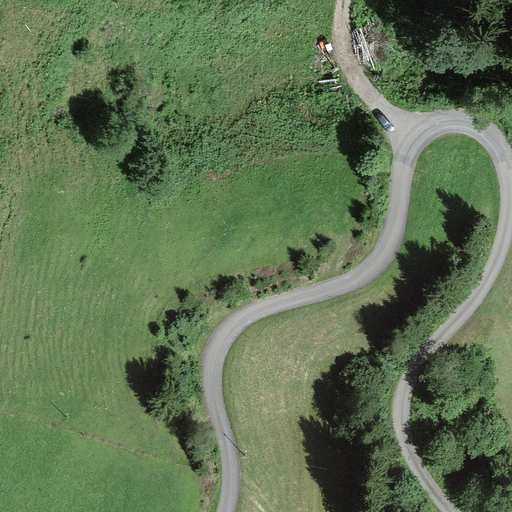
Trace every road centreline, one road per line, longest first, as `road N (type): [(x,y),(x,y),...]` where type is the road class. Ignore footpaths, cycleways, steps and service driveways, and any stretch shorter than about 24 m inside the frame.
road 1 (track): [(455,511),(411,453),(402,405),(418,365),(489,276),(509,205),(496,141),(445,120),(409,150),(397,222),(377,263),(329,290),(235,316),(218,331),(211,382),(246,479),(245,511)]
road 2 (track): [(417,136),(373,101),(348,62),(344,0)]
